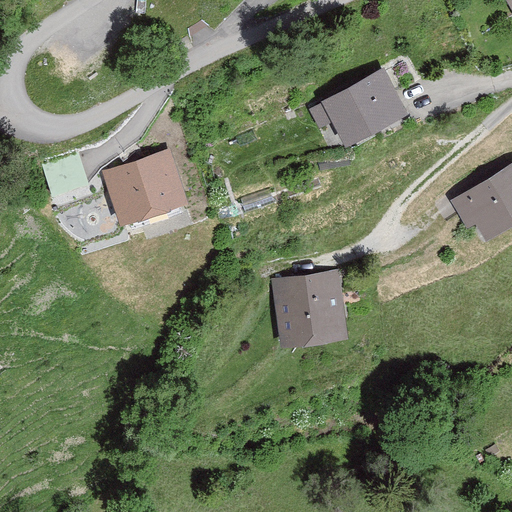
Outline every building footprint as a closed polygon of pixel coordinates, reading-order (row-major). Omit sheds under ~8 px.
[(511,0),(503,0),(511,14),(511,0)] [(403,120),(383,76),(306,110),(316,131),(329,125),(339,148),(403,120)] [(168,148),(101,171),(120,226),(187,203),(168,148)] [(78,152),(41,164),(54,204),(91,192),(78,152)] [(511,224),(511,170),(449,205),(463,232),(470,228),(478,243),(511,224)] [(346,345),(335,275),(271,285),(282,355),(346,345)]
